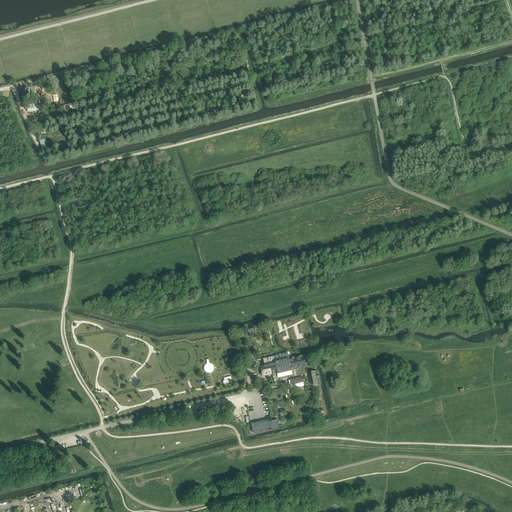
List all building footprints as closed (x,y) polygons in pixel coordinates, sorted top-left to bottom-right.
[(36,103),(28,106),(30,115),(42,112),(41,108),(37,109),(36,103)] [(45,127),(35,129),(38,139),(47,136),(45,127)] [(274,364),(260,367),(262,376),(277,373),(277,374),(292,371),(291,370),(295,369),(293,359),(289,360),(289,359),(274,362),(274,364)] [(213,368),(213,367),(213,366),(212,366),(212,365),(211,365),(210,364),(209,364),(208,364),(207,365),(206,365),(206,366),(205,366),(205,367),(205,368),(205,369),(205,370),(205,371),(206,371),(206,372),(207,372),(208,372),(208,373),(209,373),(210,373),(210,372),(211,372),(212,372),(212,371),(213,371),(213,370),(213,369),(213,368)] [(310,374),(311,376),(310,377),(312,386),(320,384),(317,372),(310,374)] [(279,429),(277,420),(268,422),(267,420),(250,424),(252,433),(269,429),(270,431),(279,429)]
